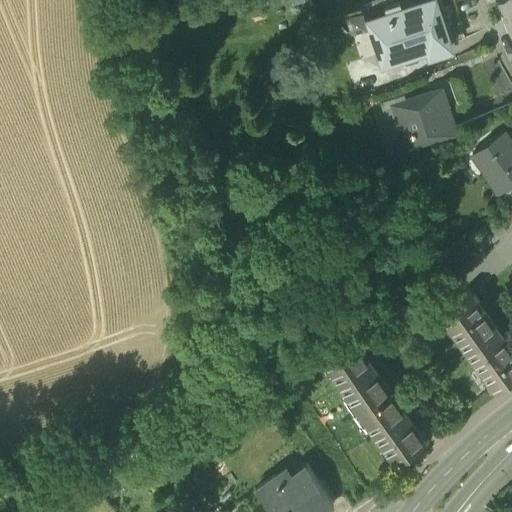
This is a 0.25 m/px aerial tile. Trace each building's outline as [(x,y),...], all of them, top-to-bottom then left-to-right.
[(433,4),(362,27),(379,78),(424,63),(426,69),(451,60),(433,4)] [(435,98),(389,112),(402,154),(429,145),(430,149),(456,141),(447,112),(440,114),(435,98)] [(494,148),(476,160),(490,180),(485,183),(498,202),(511,192),(511,156),(503,143),(495,149),(494,148)] [(478,240),(490,256),(506,244),(495,228),(478,240)] [(468,247),(451,263),(465,277),(482,260),(468,247)] [(511,364),(474,309),(444,329),(493,401),(511,387),(511,364)] [(424,454),(355,353),(325,374),(393,475),(424,454)] [(290,491),(304,511),(327,511),(306,480),(290,491)] [(304,511),(290,491),(280,498),(274,490),(255,503),(260,511),(304,511)]
